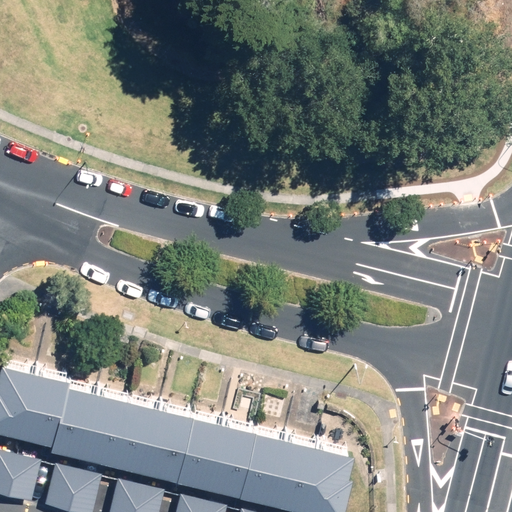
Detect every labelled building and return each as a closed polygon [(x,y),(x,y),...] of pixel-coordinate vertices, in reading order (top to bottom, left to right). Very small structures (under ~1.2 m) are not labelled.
[(68,368),(0,352),(0,417),(51,430),(50,436),(338,507),(354,442),(68,372),(68,368)] [(40,452),(0,442),(0,485),(30,493),(40,452)] [(101,470),(55,459),(46,496),(92,507),(101,470)] [(156,511),(163,485),(118,474),(109,511),(114,511),(156,511)] [(223,511),(226,500),(181,489),(175,511),(223,511)]
